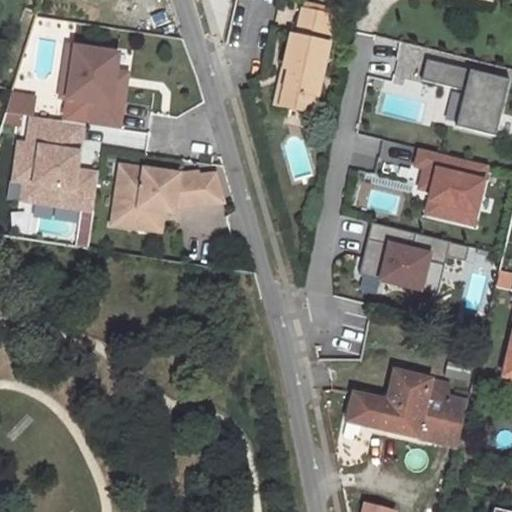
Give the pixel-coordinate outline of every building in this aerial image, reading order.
[(318,73),(324,45),(329,46),(335,18),(301,10),(295,38),(290,37),(283,69),(288,70),(279,108),(313,115),(322,74),(318,73)] [(75,50),(67,49),(60,100),(67,101),(75,50)] [(67,101),(64,124),(83,127),(118,132),(122,105),(111,103),(115,74),(118,56),(75,50),(67,101)] [(511,82),(427,62),(422,81),(466,92),(456,131),(496,141),(511,82)] [(281,69),(273,107),(279,108),(288,70),(283,69),(281,69)] [(115,74),(111,103),(122,105),(126,76),(115,74)] [(34,101),(10,97),(5,116),(31,119),(34,101)] [(64,124),(31,119),(27,147),(18,146),(16,165),(37,168),(31,204),(93,213),(99,176),(76,173),(69,171),(71,154),(79,155),(83,127),(64,124)] [(494,168),(420,150),(416,168),(424,170),(419,191),(430,194),(425,215),(478,229),(494,168)] [(76,173),(79,155),(71,154),(69,171),(76,173)] [(37,168),(16,165),(13,183),(24,184),(21,203),(31,204),(37,168)] [(179,176),(121,168),(112,226),(137,230),(140,210),(165,214),(173,215),(174,208),(181,209),(224,205),(216,178),(199,179),(199,175),(179,176)] [(165,214),(140,210),(137,230),(161,233),(165,214)] [(469,248),(370,224),(357,277),(436,296),(445,259),(466,264),(469,248)] [(393,371),(390,386),(405,390),(408,375),(393,371)] [(431,380),(408,375),(405,390),(390,386),(386,402),(383,402),(376,431),(456,448),(457,443),(466,404),(445,399),(428,395),(431,380)] [(448,385),(431,380),(428,395),(445,399),(448,385)] [(346,424),(376,431),(383,402),(352,395),(346,424)] [(464,467),(469,446),(457,443),(456,448),(452,464),(464,467)]
